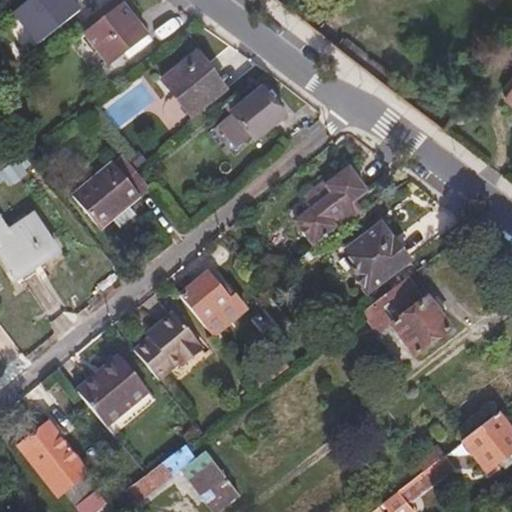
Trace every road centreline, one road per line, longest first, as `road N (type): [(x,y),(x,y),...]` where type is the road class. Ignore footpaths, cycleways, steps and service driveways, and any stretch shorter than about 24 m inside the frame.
road 1 (residential): [(0,405),(349,102)]
road 2 (track): [(511,307),(281,481)]
road 3 (residential): [(349,102),(511,219)]
road 4 (residential): [(208,0),(349,102)]
